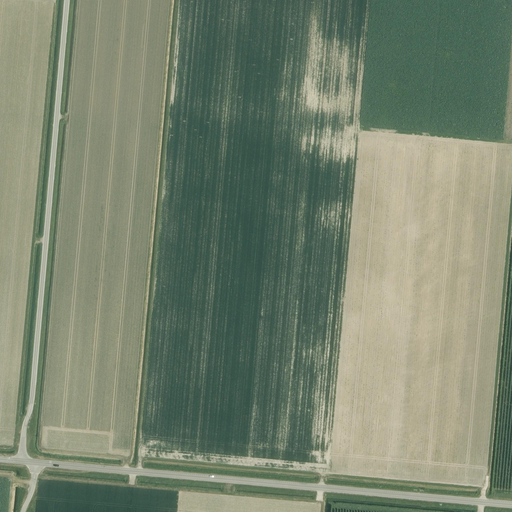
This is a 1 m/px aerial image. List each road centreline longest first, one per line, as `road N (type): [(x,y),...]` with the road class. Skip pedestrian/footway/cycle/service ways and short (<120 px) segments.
road 1 (secondary): [(511,505),(36,463)]
road 2 (unclassified): [(21,461),(66,0)]
